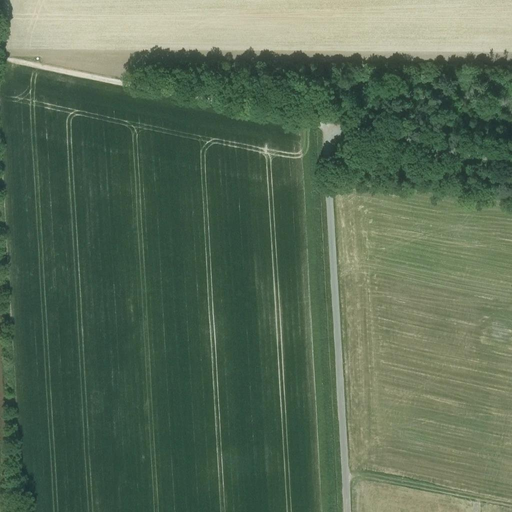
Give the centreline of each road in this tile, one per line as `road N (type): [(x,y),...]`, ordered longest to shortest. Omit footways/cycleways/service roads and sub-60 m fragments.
road 1 (unclassified): [(511,162),(325,125),(346,511)]
road 2 (track): [(325,125),(0,55)]
road 3 (track): [(344,471),(511,506)]
